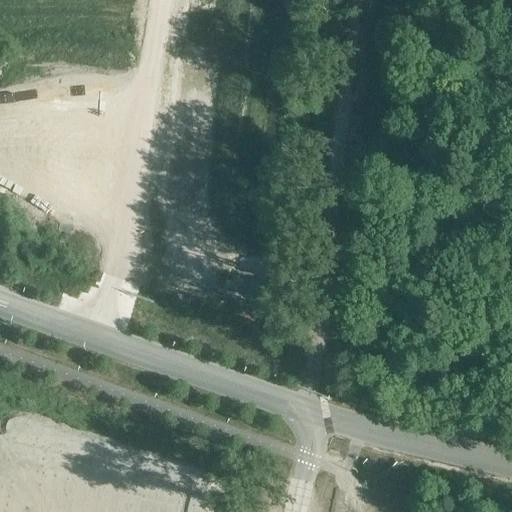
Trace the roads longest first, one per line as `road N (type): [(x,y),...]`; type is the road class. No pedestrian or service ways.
road 1 (unclassified): [(317,416),(0,303)]
road 2 (unclassified): [(511,464),(317,416)]
